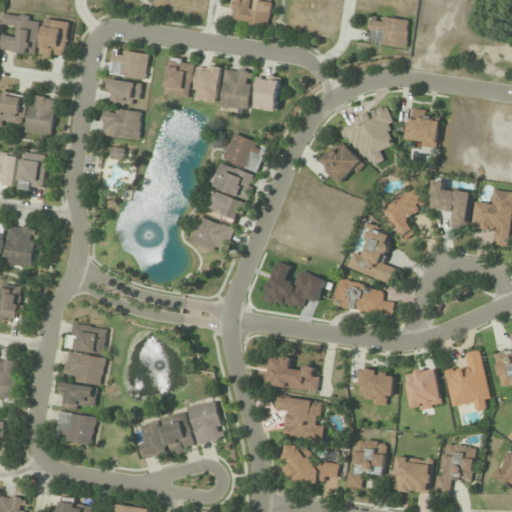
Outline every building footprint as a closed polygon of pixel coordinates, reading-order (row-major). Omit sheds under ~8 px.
[(234,0),(231,23),(268,27),(270,11),(251,9),(252,0),(234,0)] [(0,51),(36,56),(41,18),(5,13),(3,25),(19,27),(18,36),(3,34),(0,51)] [(407,49),(411,22),(373,16),(369,42),(407,49)] [(70,22),(45,19),(41,57),(66,60),(70,22)] [(150,55),(115,50),(112,75),(147,80),(150,55)] [(195,63),(171,58),(165,95),(189,100),(195,63)] [(193,99),(218,103),(224,69),(200,64),(193,99)] [(222,108),(249,112),(254,73),(227,69),(222,108)] [(108,102),(140,107),(143,84),(112,79),(108,102)] [(0,125),(26,126),(28,95),(0,94),(0,125)] [(27,132),(52,137),(59,100),(35,95),(27,132)] [(103,136),(140,140),(143,112),(106,109),(103,136)] [(411,115),(407,140),(424,142),(423,151),(435,153),(441,120),(411,115)] [(259,173),(269,146),(234,134),(224,160),(259,173)] [(363,159),(339,142),(321,166),(344,184),(363,159)] [(48,156),(25,152),(19,189),(43,193),(48,156)] [(249,200),(257,176),(222,164),(214,188),(249,200)] [(432,209),(453,211),(451,228),(469,230),(473,192),(447,189),(448,182),(435,181),(432,209)] [(409,220),(429,205),(418,189),(385,212),(404,238),(416,229),(409,220)] [(246,204),(215,190),(206,210),(238,224),(246,204)] [(511,228),(511,192),(496,190),(494,204),(476,202),(473,227),(494,230),(492,246),(510,248),(511,228)] [(225,256),(235,230),(201,217),(191,243),(225,256)] [(6,264),(33,267),(37,229),(10,226),(6,264)] [(394,234),(372,227),(363,255),(354,252),(349,270),(395,285),(400,269),(384,264),(394,234)] [(303,310),(307,299),(320,303),(326,279),(300,271),(297,283),(288,280),(292,267),(277,262),(266,299),(303,310)] [(393,318),(395,303),(384,301),(386,289),(339,280),(334,306),(393,318)] [(0,319),(21,322),(25,288),(3,286),(0,314),(0,319)] [(108,330),(72,323),(68,348),(103,355),(108,330)] [(511,385),(511,333),(510,334),(511,345),(511,350),(495,354),(501,387),(511,385)] [(473,403),(474,411),(492,408),(481,351),(463,354),(465,366),(445,370),(452,407),(473,403)] [(106,359),(69,352),(65,379),(102,386),(106,359)] [(318,392),(320,372),(291,368),(292,359),(272,357),(268,387),(318,392)] [(20,362),(0,360),(0,397),(16,399),(20,362)] [(412,411),(443,407),(437,368),(406,373),(412,411)] [(369,405),(393,406),(394,371),(361,370),(360,395),(369,395),(369,405)] [(98,409),(98,386),(62,386),(62,409),(98,409)] [(287,411),(286,438),(324,441),(325,425),(320,425),(322,400),(279,398),(278,411),(287,411)] [(190,407),(199,444),(225,438),(216,401),(190,407)] [(196,447),(186,412),(162,419),(172,454),(196,447)] [(58,440),(93,444),(97,418),(61,413),(58,440)] [(144,461),(168,454),(160,422),(142,427),(147,443),(140,445),(144,461)] [(380,442),(355,440),(351,488),(364,489),(365,474),(385,476),(387,452),(379,451),(380,442)] [(445,443),(437,493),(452,495),(454,479),(472,482),(478,448),(445,443)] [(338,484),(341,464),(314,461),(315,449),(290,446),(286,478),(338,484)] [(511,453),(507,452),(495,479),(511,486),(511,453)] [(434,461),(397,457),(394,491),(430,495),(434,461)] [(25,511),(27,499),(0,495),(0,511),(25,511)] [(93,511),(95,506),(61,499),(57,511),(93,511)]
